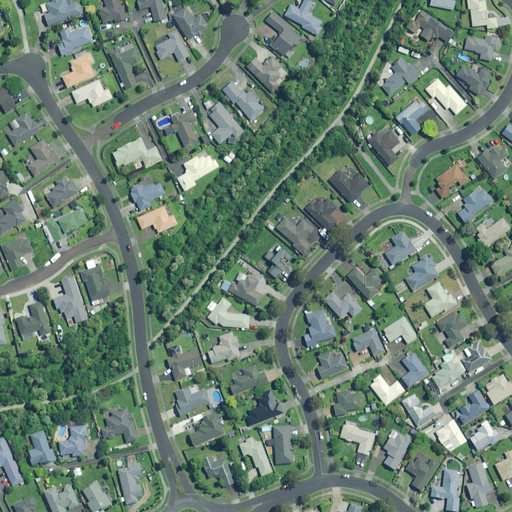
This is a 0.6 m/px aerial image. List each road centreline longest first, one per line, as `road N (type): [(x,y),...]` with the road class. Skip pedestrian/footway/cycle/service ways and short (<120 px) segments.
road 1 (residential): [(405,209),(382,212),(335,250),(282,323),(283,356),(313,420),(323,481)]
road 2 (residential): [(184,500),(150,380),(141,283),(121,231)]
road 3 (residential): [(79,148),(196,80),(235,26)]
road 4 (residential): [(511,344),(444,235),(405,209)]
road 5 (residential): [(405,209),(406,182),(421,152),(483,123),(511,90)]
road 6 (residential): [(0,289),(121,231)]
road 7 (residential): [(79,148),(32,67),(0,68)]
